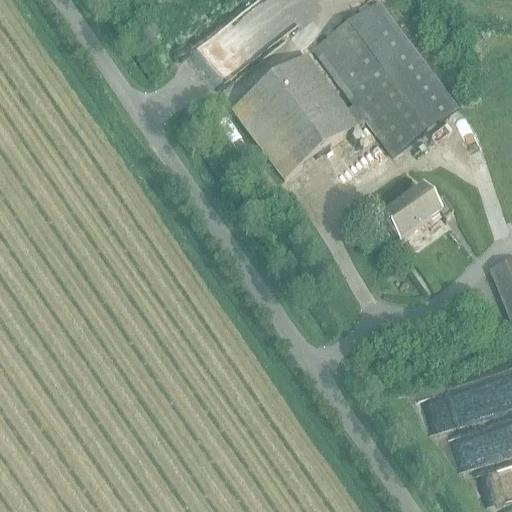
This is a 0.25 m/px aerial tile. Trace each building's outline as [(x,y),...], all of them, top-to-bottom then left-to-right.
[(366,125),(393,161),(457,114),(379,6),(315,53),(355,108),(347,114),(306,58),(232,113),(284,185),(366,125)] [(442,203),(434,209),(421,193),(383,223),(402,247),(439,218),(444,224),(453,217),(442,203)] [(511,263),(489,272),(511,331),(511,263)] [(420,294),(398,310),(411,328),(433,312),(420,294)] [(491,493),(511,485),(511,453),(481,465),(491,493)]
